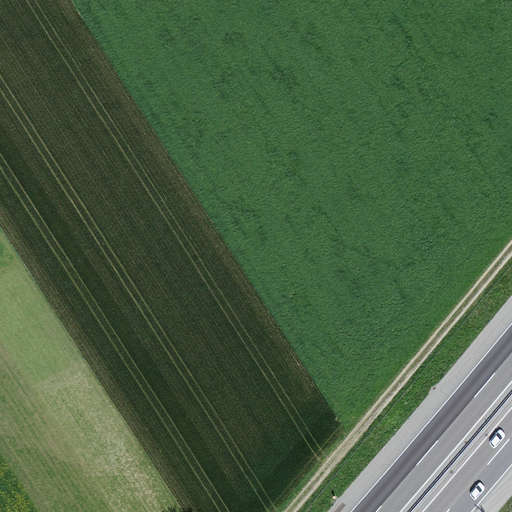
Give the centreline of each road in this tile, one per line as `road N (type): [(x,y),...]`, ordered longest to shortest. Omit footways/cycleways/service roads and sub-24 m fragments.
road 1 (track): [(289,511),(511,247)]
road 2 (motorway): [(511,352),(375,511)]
